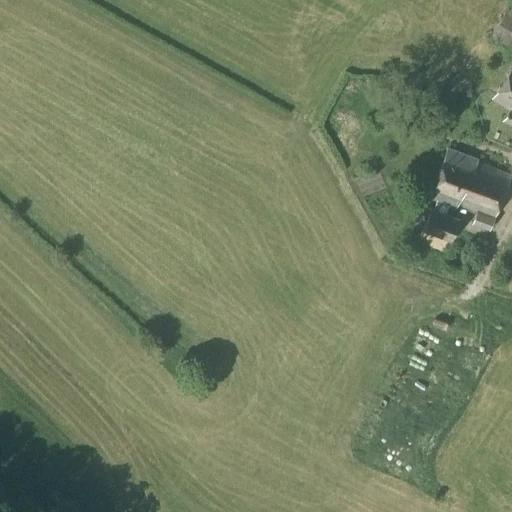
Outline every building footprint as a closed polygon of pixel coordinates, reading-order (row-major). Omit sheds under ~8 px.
[(511,10),(507,8),(488,37),(511,51),(511,10)] [(511,63),(490,99),(508,110),(501,122),(511,128),(511,63)] [(488,229),(509,175),(475,162),(476,159),(447,148),(428,197),(435,200),(431,211),(430,211),(423,230),(450,241),(458,221),(444,215),(449,204),(455,207),(456,204),(476,212),(471,223),(488,229)] [(486,371),(496,345),(486,341),(476,367),(486,371)] [(325,423),(333,410),(319,400),(310,414),(325,423)]
